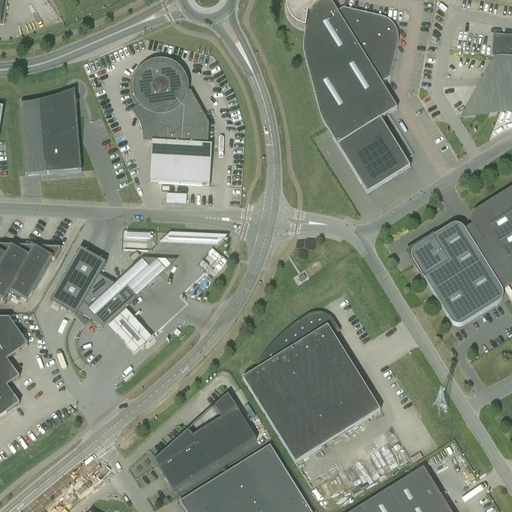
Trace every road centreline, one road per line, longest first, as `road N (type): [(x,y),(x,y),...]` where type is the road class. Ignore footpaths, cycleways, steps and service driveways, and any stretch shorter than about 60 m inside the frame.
road 1 (unclassified): [(358,238),(511,489)]
road 2 (tertiary): [(103,437),(205,346),(243,293),(265,236)]
road 3 (tertiary): [(270,210),(274,179),(261,89),(220,12)]
road 4 (secondary): [(0,70),(76,53),(186,2)]
road 5 (unclassified): [(189,218),(0,208)]
road 6 (unclassified): [(511,145),(358,238)]
road 7 (tertiary): [(9,511),(103,437)]
